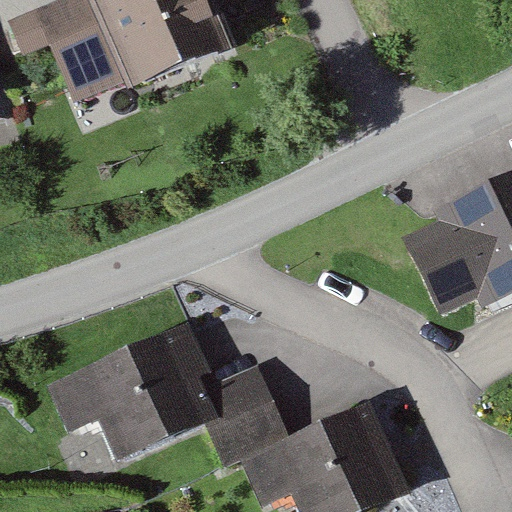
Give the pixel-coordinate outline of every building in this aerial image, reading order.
[(209,0),(45,0),(20,10),(57,107),(226,44),(209,0)] [(511,181),(386,239),(431,336),(511,299),(511,181)] [(213,444),(242,433),(225,391),(202,335),(49,396),(72,452),(104,439),(121,481),(213,444)] [(213,444),(223,469),(285,444),(259,378),(225,391),(242,433),(213,444)] [(383,511),(408,502),(377,424),(244,478),(257,511),(288,511),(289,511),(383,511)]
